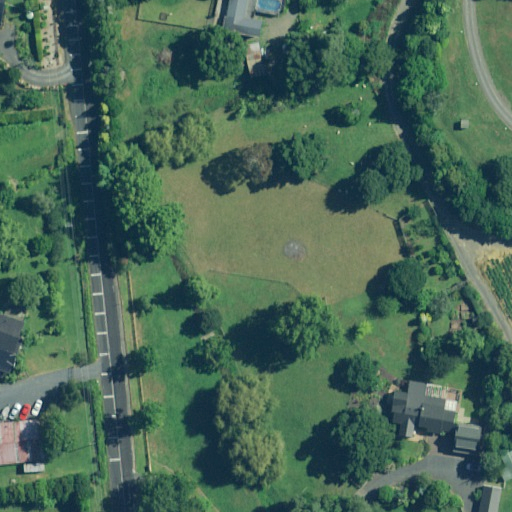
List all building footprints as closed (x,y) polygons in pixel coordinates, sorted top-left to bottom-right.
[(249,0),(229,0),(224,32),(262,38),(266,17),(247,14),(249,0)] [(26,322),(0,312),(0,349),(16,354),(26,322)] [(403,393),(389,391),(385,423),(394,424),(393,435),(407,437),(409,425),(420,426),(419,431),(438,434),(438,431),(448,433),(446,447),(474,451),(478,423),(450,420),(453,397),(421,393),(422,385),(405,383),(403,393)] [(51,419),(0,423),(0,462),(55,457),(51,419)] [(500,482),(511,476),(511,448),(498,455),(503,466),(494,471),(500,482)] [(494,511),(498,489),(479,485),(474,511),(494,511)]
